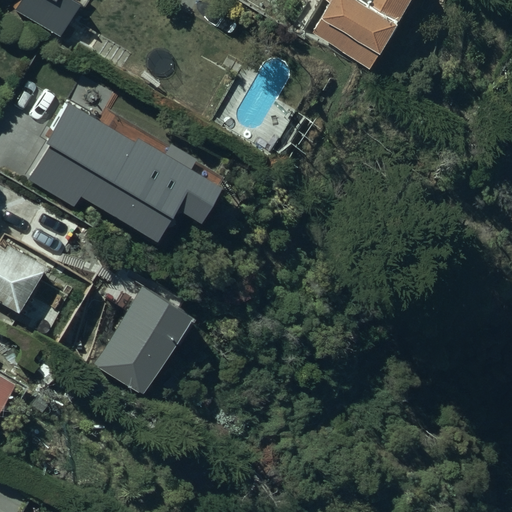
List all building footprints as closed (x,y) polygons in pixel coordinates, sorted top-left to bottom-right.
[(12,0),(17,3),(11,13),(56,39),(74,7),(62,0),(12,0)] [(407,0),(330,0),(314,26),(372,63),(403,14),(400,12),(407,0)] [(248,79),(221,123),(287,169),(299,151),(306,156),(313,144),(306,139),(315,125),(248,79)] [(0,315),(11,322),(8,327),(32,342),(44,322),(24,309),(45,272),(50,275),(77,230),(40,209),(21,241),(5,231),(0,239),(0,315)] [(0,408),(13,388),(0,379),(0,408)]
